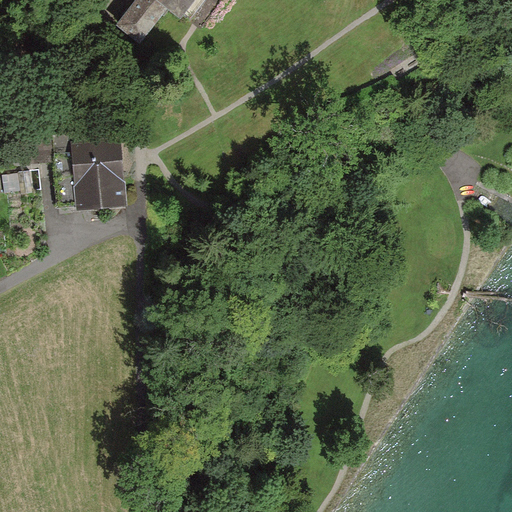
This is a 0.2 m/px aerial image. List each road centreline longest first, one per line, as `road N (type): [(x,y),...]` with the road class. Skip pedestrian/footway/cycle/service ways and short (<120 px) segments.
road 1 (track): [(138,213),(186,280),(211,300),(255,294),(374,147),(402,137),(432,149),(460,179)]
road 2 (track): [(144,159),(399,0)]
